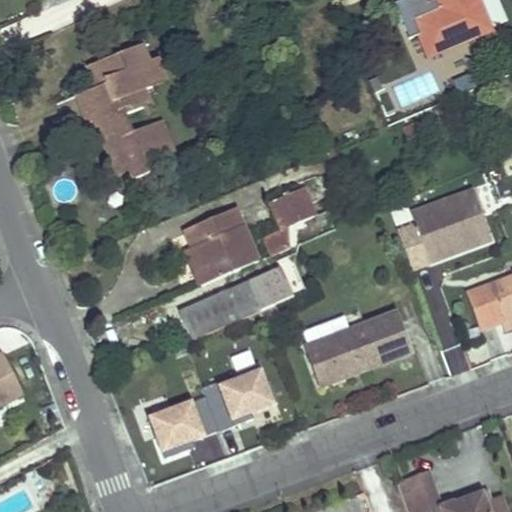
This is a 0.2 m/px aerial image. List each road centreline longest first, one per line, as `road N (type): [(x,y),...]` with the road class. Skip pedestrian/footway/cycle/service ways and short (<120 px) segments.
road 1 (residential): [(162,511),(511,383)]
road 2 (residential): [(38,283),(126,511)]
road 3 (unknown): [(38,283),(162,251)]
